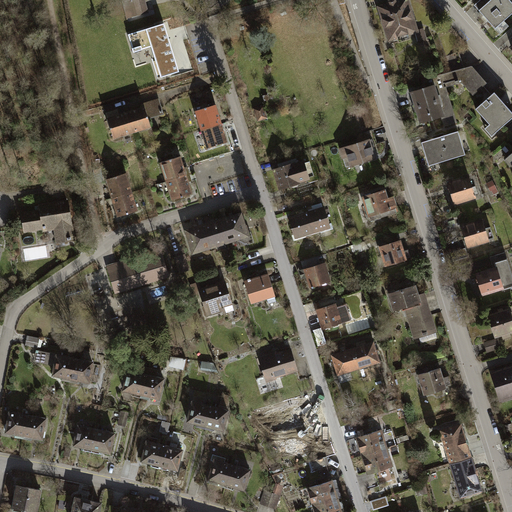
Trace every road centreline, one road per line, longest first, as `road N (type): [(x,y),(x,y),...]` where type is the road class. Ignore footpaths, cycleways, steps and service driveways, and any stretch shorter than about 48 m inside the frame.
road 1 (residential): [(356,0),(472,372)]
road 2 (residential): [(0,384),(10,326),(24,301),(104,247),(262,193)]
road 3 (residential): [(262,193),(361,511)]
road 4 (residential): [(0,464),(206,511)]
road 5 (residential): [(211,23),(262,193)]
